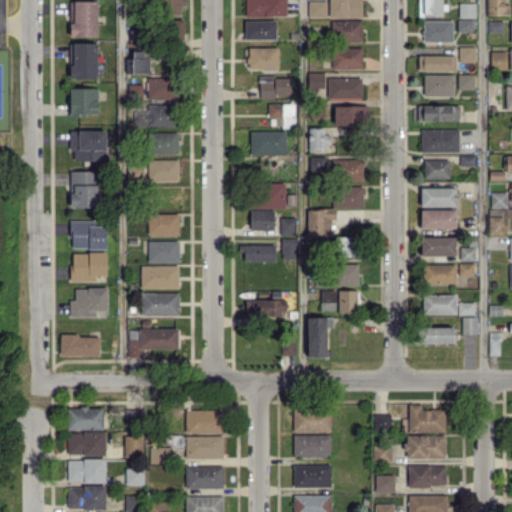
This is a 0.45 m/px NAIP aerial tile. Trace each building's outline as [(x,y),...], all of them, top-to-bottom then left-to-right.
[(97,35),(96,0),(69,0),(69,21),(69,36),(97,35)] [(182,0),(164,0),(164,15),(180,15),(180,6),(182,6),(182,0)] [(284,0),(244,0),(244,15),(285,16),(284,0)] [(307,0),(308,17),(325,17),(324,0),(307,0)] [(361,17),(360,0),(328,0),(329,18),(361,17)] [(443,0),(417,0),(417,16),(443,16),(443,0)] [(506,0),(486,0),(486,15),(506,15),(506,0)] [(474,17),(474,2),(458,2),(458,17),(474,17)] [(472,19),(456,18),(456,31),(472,32),(472,19)] [(182,37),(183,20),(168,19),(167,37),(182,37)] [(243,20),(244,39),(275,38),(275,19),(243,20)] [(361,41),(361,20),(330,20),(330,41),(361,41)] [(452,41),(451,20),(422,20),(423,41),(452,41)] [(487,20),(487,32),(502,31),(502,20),(487,20)] [(96,78),(95,42),(68,42),(69,58),(70,78),(96,78)] [(474,46),(458,47),(458,61),(474,61),(474,46)] [(277,68),(277,47),(244,47),(244,60),(247,60),(247,68),(277,68)] [(331,47),(331,68),(361,68),(361,47),(331,47)] [(124,58),(124,73),(148,73),(148,57),(143,57),(143,51),(132,50),(132,58),(124,58)] [(506,69),(505,51),(489,51),(489,69),(506,69)] [(417,70),(454,70),(454,55),(417,55),(417,70)] [(452,95),(452,74),(423,74),(423,95),(452,95)] [(474,89),(474,74),(457,74),(456,89),(474,89)] [(257,77),(258,96),(289,95),(289,76),(257,77)] [(146,98),(174,99),(174,78),(147,77),(146,98)] [(361,97),(360,77),(326,78),(327,98),(361,97)] [(140,98),(141,84),(127,83),(127,97),(140,98)] [(69,116),(69,86),(98,86),(98,113),(85,113),(85,116),(69,116)] [(294,103),(268,103),(267,124),(293,124),(294,103)] [(417,120),(458,121),(458,105),(417,104),(417,120)] [(333,105),(333,125),(366,124),(366,105),(333,105)] [(327,128),(307,127),(307,148),(326,148),(327,128)] [(420,152),(457,151),(457,128),(420,129),(420,152)] [(105,130),(69,130),(69,150),(73,151),(72,160),(105,160),(105,130)] [(285,130),(249,131),(249,156),(285,155),(285,130)] [(177,153),(177,131),(146,132),(146,153),(177,153)] [(177,159),(139,160),(139,181),(177,180),(177,159)] [(362,179),(361,159),(338,159),(338,180),(362,179)] [(423,178),(448,178),(448,159),(423,159),(423,178)] [(69,207),(96,207),(97,171),(69,170),(69,191),(69,207)] [(283,208),(284,183),(251,183),(251,207),(283,208)] [(331,207),(361,207),(362,186),(332,186),(331,207)] [(420,206),(455,206),(455,187),(419,187),(420,206)] [(489,207),(506,207),(506,192),(489,192),(489,207)] [(306,235),(332,236),(332,209),(307,208),(306,235)] [(487,234),(505,234),(506,209),(487,208),(487,234)] [(419,228),(454,228),(455,209),(420,209),(419,228)] [(273,210),(249,210),(249,229),(272,229),(273,210)] [(147,235),(178,234),(177,213),(147,213),(147,235)] [(279,234),(295,234),(295,217),(279,217),(279,234)] [(69,248),(105,248),(105,225),(94,225),(94,220),(69,220),(69,248)] [(356,257),(357,237),(335,236),(334,256),(356,257)] [(454,236),(420,237),(420,255),(455,255),(454,236)] [(295,238),(280,238),(281,259),(296,258),(295,238)] [(178,262),(177,240),(147,240),(147,262),(178,262)] [(240,245),(240,261),(274,260),(274,244),(240,245)] [(474,246),(459,247),(459,260),(474,260),(474,246)] [(105,252),(70,252),(70,281),(94,280),(94,274),(105,274),(105,252)] [(357,263),(336,264),(336,285),(357,284),(357,263)] [(455,264),(422,263),(422,282),(454,283),(455,264)] [(457,275),(472,275),(472,263),(457,263),(457,275)] [(177,288),(177,265),(140,264),(140,287),(177,288)] [(68,316),(94,316),(94,310),(106,310),(106,287),(74,287),(74,299),(68,300),(68,316)] [(338,312),(356,312),(355,289),(337,290),(338,312)] [(334,290),(320,290),(319,309),(334,310),(334,290)] [(177,292),(140,292),(140,314),(177,314),(177,292)] [(455,294),(422,294),(421,313),(455,314),(455,294)] [(286,299),(245,298),(245,315),(285,315),(286,299)] [(457,314),(473,314),(472,302),(457,302),(457,314)] [(325,327),(332,327),(331,316),(306,317),(307,357),(325,357),(325,327)] [(461,333),(476,334),(476,316),(461,316),(461,333)] [(452,327),(417,326),(417,342),(452,343),(452,327)] [(176,327),(137,328),(137,339),(127,339),(127,357),(142,357),(141,349),(177,348),(176,327)] [(487,354),(499,355),(500,331),(488,331),(487,354)] [(98,335),(60,335),(59,355),(98,356),(98,335)] [(295,340),(280,340),(280,355),(294,355),(295,340)] [(444,409),(420,409),(420,404),(407,403),(406,431),(444,432),(444,409)] [(102,429),(102,407),(66,408),(67,430),(102,429)] [(292,431),(330,430),(330,408),(292,408),(292,431)] [(138,425),(138,409),(125,410),(125,425),(138,425)] [(222,431),(221,409),(184,410),(184,432),(222,431)] [(389,413),(371,414),(372,429),(390,428),(389,413)] [(104,454),(104,431),(66,432),(67,455),(104,454)] [(292,456),(330,456),(330,434),(292,434),(292,456)] [(123,456),(143,456),(142,435),(123,436),(123,456)] [(222,436),(184,435),(184,457),(222,458),(222,436)] [(405,458),(444,457),(443,435),(404,435),(405,458)] [(372,460),(389,461),(390,445),(372,444),(372,460)] [(149,463),(165,462),(165,447),(149,447),(149,463)] [(104,481),(104,458),(66,458),(66,481),(104,481)] [(292,486),(330,487),(330,464),(292,463),(292,486)] [(407,486),(444,486),(444,465),(407,464),(407,486)] [(184,465),(185,488),(222,488),(222,465),(184,465)] [(142,467),(124,468),(124,484),(142,484),(142,467)] [(393,474),(375,474),(374,492),(393,492),(393,474)] [(104,486),(66,486),(66,509),(104,509),(104,486)] [(124,510),(134,511),(134,495),(124,494),(124,510)] [(330,511),(330,494),(292,494),(292,511),(330,511)] [(445,511),(445,494),(407,495),(407,511),(445,511)] [(221,511),(222,495),(184,495),(184,511),(221,511)]
